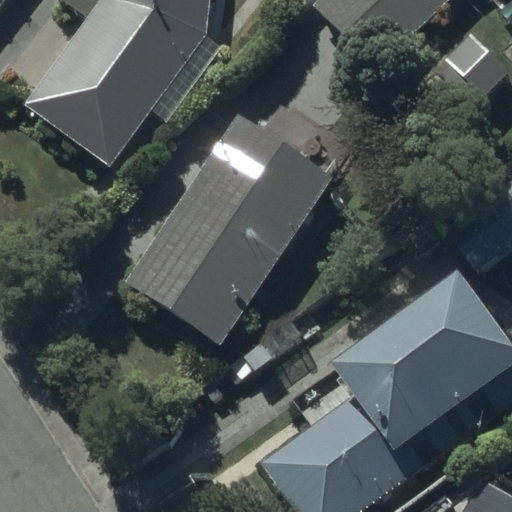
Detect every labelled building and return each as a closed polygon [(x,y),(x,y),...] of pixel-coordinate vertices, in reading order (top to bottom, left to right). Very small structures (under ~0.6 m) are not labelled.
[(92,34),(26,117),(116,188),(163,128),(150,118),(207,46),(213,0),(64,0),(58,8),(92,34)] [(384,83),(461,0),(334,0),(317,19),(384,83)] [(337,192),(243,129),(130,298),(225,361),(337,192)] [(511,264),(511,202),(452,247),(482,287),(511,264)] [(511,401),(511,368),(467,307),(458,295),(300,411),(321,440),(264,482),(286,511),(389,511),(484,442),(475,429),(511,401)] [(499,511),(484,502),(477,511),(499,511)]
